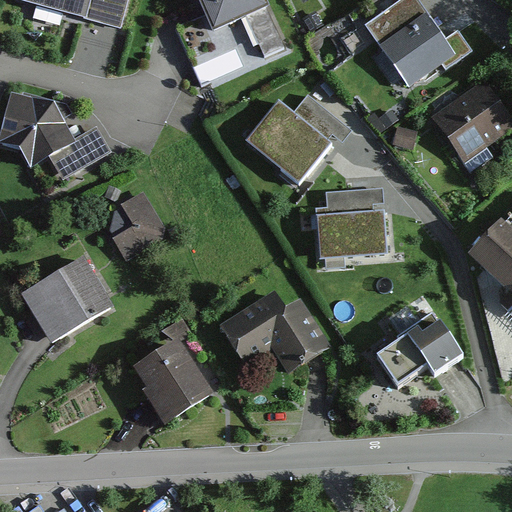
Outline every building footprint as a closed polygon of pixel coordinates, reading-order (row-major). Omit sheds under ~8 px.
[(132,0),(18,0),(16,10),(123,38),(132,0)] [(266,0),(196,0),(215,39),(247,25),(264,64),(290,52),(266,0)] [(455,62),(425,19),(378,52),(407,95),(455,62)] [(511,134),(511,123),(486,87),(435,124),(466,167),(511,134)] [(73,143),(53,108),(12,97),(0,140),(0,147),(19,153),(31,173),(52,160),(65,182),(112,155),(97,129),(73,143)] [(333,151),(279,109),(248,150),(302,192),(333,151)] [(132,233),(114,243),(128,267),(169,245),(146,201),(122,214),(132,233)] [(387,211),(318,216),(322,268),(391,263),(387,211)] [(511,221),(476,261),(511,293),(511,221)] [(88,263),(26,300),(54,348),(116,312),(88,263)] [(277,298),(224,329),(248,370),(279,351),(291,373),(327,352),(301,307),(287,315),(277,298)] [(464,365),(435,325),(378,365),(399,395),(430,373),(437,384),(464,365)] [(179,346),(133,373),(164,425),(210,398),(179,346)]
